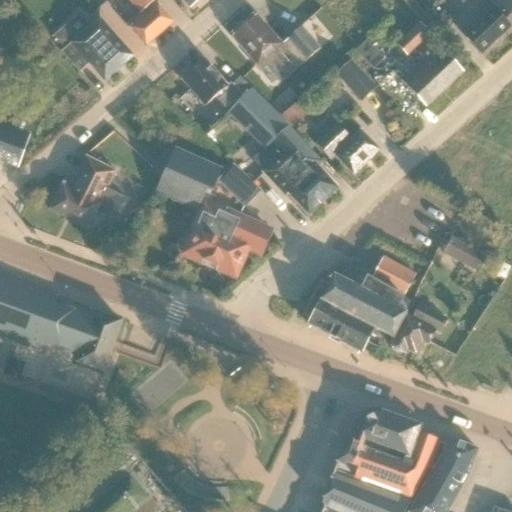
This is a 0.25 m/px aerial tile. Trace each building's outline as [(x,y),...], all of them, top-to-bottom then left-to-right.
[(156,0),(128,0),(140,13),(127,25),(146,47),(174,23),(155,2),(156,0)] [(182,0),(190,8),(199,0),(182,0)] [(478,25),(465,37),(481,55),(511,28),(504,21),(511,13),(511,0),(484,0),(490,7),(475,21),(478,25)] [(280,45),(255,16),(245,25),(241,25),(234,31),(234,35),(233,36),(258,65),(255,67),(260,72),(269,64),(284,81),(320,49),(300,28),(280,45)] [(104,82),(133,57),(99,18),(73,42),(65,48),(61,52),(78,71),(88,63),(104,82)] [(424,60),(402,81),(426,107),(462,73),(438,47),(441,44),(420,21),(396,43),(408,56),(415,50),(424,60)] [(62,30),(55,36),(65,48),(73,42),(62,30)] [(356,51),(373,69),(384,59),(367,41),(356,51)] [(243,96),(251,89),(240,78),(232,85),(231,84),(227,87),(204,61),(194,70),(190,69),(186,73),(184,75),(184,78),(182,80),(205,106),(215,98),(225,109),(241,95),(243,96)] [(357,99),(361,103),(376,89),(367,78),(351,61),(336,75),(357,99)] [(300,140),(288,127),(251,89),(243,96),(243,97),(228,112),(240,124),(258,143),(265,149),(269,145),(271,143),(282,155),(277,159),(263,173),(286,197),(289,195),(308,216),(337,188),(318,167),(322,163),(300,140)] [(511,98),(503,107),(511,116),(511,98)] [(297,100),(281,113),(292,125),(307,111),(297,100)] [(0,161),(17,168),(28,136),(31,126),(14,120),(10,129),(0,125),(0,161)] [(331,161),(335,157),(354,176),(379,152),(360,131),(351,140),(336,125),(315,145),(331,161)] [(155,194),(201,214),(223,169),(175,148),(155,194)] [(88,229),(97,210),(118,220),(128,201),(107,190),(116,172),(86,157),(73,183),(65,179),(50,211),(88,229)] [(218,182),(245,208),(260,192),(234,165),(218,182)] [(429,200),(425,209),(448,219),(452,211),(429,200)] [(272,233),(208,205),(186,253),(203,261),(203,262),(217,268),(218,267),(234,275),(246,248),(262,255),(272,233)] [(471,269),(467,276),(472,279),(485,255),(452,238),(443,255),(471,269)] [(373,278),(405,295),(415,275),(383,258),(373,278)] [(403,298),(371,281),(367,279),(370,273),(358,267),(350,281),(353,282),(351,286),(334,277),(330,284),(320,279),(302,314),(303,318),(310,322),(308,325),(361,353),(366,343),(378,349),(386,335),(392,338),(404,315),(405,314),(397,309),(403,298)] [(78,362),(103,372),(111,351),(113,346),(121,322),(95,312),(93,318),(55,304),(57,296),(0,275),(0,337),(45,353),(48,345),(80,357),(78,362)] [(404,315),(392,338),(393,338),(389,346),(392,347),(393,350),(396,353),(399,354),(402,354),(404,353),(406,354),(407,352),(416,356),(422,343),(424,344),(429,342),(435,331),(439,333),(446,320),(418,306),(411,319),(404,315)] [(22,364),(10,360),(5,375),(17,379),(22,364)] [(417,428),(399,422),(389,418),(376,418),(366,421),(357,430),(354,435),(348,433),(322,503),(322,505),(324,508),(321,511),(405,511),(410,503),(427,469),(430,470),(439,445),(440,445),(441,442),(415,432),(417,428)] [(438,461),(411,511),(447,511),(468,474),(477,450),(448,438),(439,461),(438,461)]
